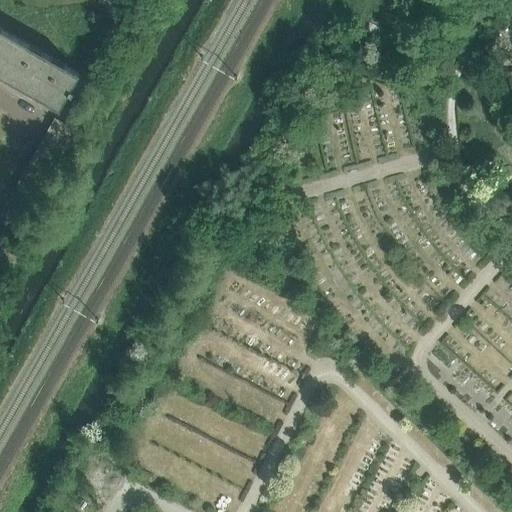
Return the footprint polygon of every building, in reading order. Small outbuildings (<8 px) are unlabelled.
[(0,62),(15,37),(0,27),(0,62)] [(15,37),(0,62),(0,74),(59,108),(69,92),(71,93),(73,90),(71,89),(79,73),(15,37)] [(55,119),(48,132),(69,144),(76,131),(55,119)] [(69,144),(48,132),(41,143),(63,155),(69,144)] [(35,154),(57,166),(63,155),(41,143),(35,154)] [(57,166),(35,154),(29,165),(50,177),(57,166)] [(23,176),(44,188),(50,177),(29,165),(23,176)] [(44,188),(23,176),(17,186),(38,199),(44,188)] [(38,199),(17,186),(11,197),(32,210),(38,199)] [(11,197),(4,208),(26,220),(32,210),(11,197)] [(26,220),(4,208),(0,215),(0,221),(19,232),(26,220)]
